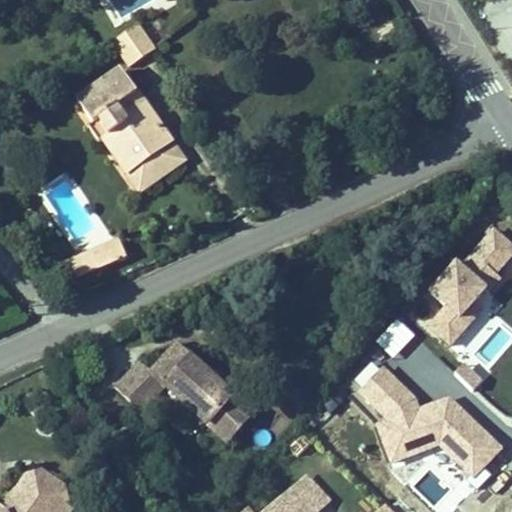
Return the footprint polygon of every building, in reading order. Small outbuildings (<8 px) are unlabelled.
[(131,77),(155,61),(152,56),(138,34),(111,51),(131,77)] [(78,114),(96,139),(103,135),(114,148),(106,154),(126,185),(171,155),(150,122),(136,131),(123,114),(138,105),(124,85),(78,114)] [(150,122),(138,105),(123,114),(136,131),(150,122)] [(103,135),(96,139),(88,143),(99,159),(106,154),(114,148),(103,135)] [(171,155),(126,185),(139,204),(183,173),(171,155)] [(80,254),(111,232),(67,171),(36,193),(80,254)] [(451,351),(484,309),(478,304),(511,260),(511,241),(485,221),(409,318),(451,351)] [(119,257),(99,264),(106,284),(127,275),(119,257)] [(106,284),(99,264),(62,277),(70,298),(106,284)] [(229,394),(175,339),(149,366),(138,355),(113,381),(139,406),(163,381),(203,421),(229,394)] [(465,363),(454,373),(472,392),(483,381),(465,363)] [(220,438),(247,411),(229,394),(203,421),(220,438)] [(0,511),(53,511),(63,498),(61,486),(31,464),(0,506),(0,507),(1,510),(0,510),(0,511)] [(287,484),(256,511),(302,511),(308,507),(287,484)] [(65,511),(71,504),(63,498),(53,511),(65,511)]
